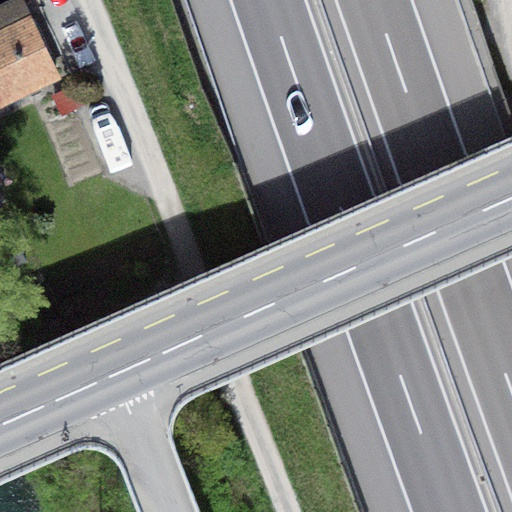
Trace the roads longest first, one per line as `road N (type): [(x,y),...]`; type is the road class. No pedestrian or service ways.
road 1 (residential): [(287,511),(91,0)]
road 2 (motorway): [(268,0),(449,511)]
road 3 (tertiary): [(511,197),(118,372)]
road 4 (motorway): [(511,391),(374,0)]
road 5 (unclassified): [(118,372),(171,511)]
road 6 (tertiary): [(118,372),(0,425)]
